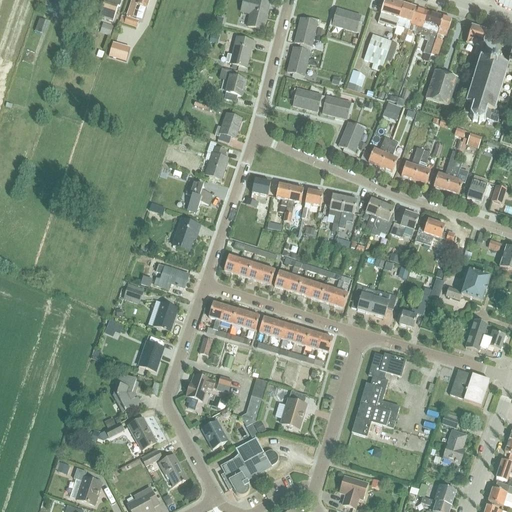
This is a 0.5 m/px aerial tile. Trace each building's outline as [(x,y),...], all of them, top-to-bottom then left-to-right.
[(104,0),(99,19),(113,23),(118,7),(120,8),(122,0),(104,0)] [(137,0),(137,2),(132,1),(126,16),(132,18),(136,7),(147,10),(150,0),(137,0)] [(263,31),(270,4),(254,0),(252,0),(244,0),(242,13),(251,15),(248,27),(263,31)] [(385,0),(385,1),(379,18),(378,23),(395,29),(396,27),(398,21),(396,21),(397,19),(399,19),(403,6),(385,0)] [(406,36),(415,9),(403,6),(399,19),(397,19),(396,21),(398,21),(396,27),(404,30),(402,34),(399,41),(404,42),(406,36)] [(427,13),(415,9),(406,36),(410,37),(413,26),(416,27),(413,34),(419,36),(420,35),(427,13)] [(344,31),(349,14),(337,11),(335,16),(333,15),(329,26),(344,31)] [(419,36),(419,37),(425,39),(424,42),(427,43),(423,54),(425,54),(423,62),(427,63),(430,56),(442,18),(427,13),(420,35),(419,36)] [(349,14),(344,31),(358,35),(362,24),(359,23),(361,18),(349,14)] [(136,30),(138,24),(122,18),(120,24),(136,30)] [(216,18),(214,27),(221,28),(223,20),(216,18)] [(297,32),(314,36),(317,21),(306,18),(305,21),(300,19),(297,32)] [(451,21),(442,18),(430,56),(437,58),(442,42),(438,41),(440,36),(445,38),(451,21)] [(103,25),(100,34),(110,38),(113,28),(103,25)] [(471,27),(466,45),(481,49),(487,32),(471,27)] [(318,31),(316,38),(323,39),(324,33),(318,31)] [(314,36),(297,32),(294,44),(300,46),(300,48),(310,51),(314,36)] [(211,37),(209,45),(217,47),(219,39),(211,37)] [(385,61),(391,43),(372,37),(367,50),(363,61),(372,64),(371,70),(380,73),(385,61)] [(227,55),(225,64),(230,65),(247,69),(252,50),(254,51),(256,44),(237,39),(232,57),(227,55)] [(390,62),(396,45),(391,43),(385,61),(390,62)] [(112,44),(108,58),(126,63),(130,50),(112,44)] [(310,51),(300,48),(299,51),(293,49),(290,62),(307,66),(310,51)] [(508,67),(507,67),(500,65),(500,64),(499,64),(489,61),(490,60),(488,60),(487,61),(481,59),(481,58),(480,58),(479,60),(480,60),(478,64),(477,64),(476,65),(478,66),(475,74),(474,73),(474,75),(475,75),(473,83),(471,83),(471,84),(472,84),(470,92),(468,92),(468,93),(469,94),(467,101),(465,101),(465,103),(466,103),(463,114),(470,116),(469,117),(470,118),(471,117),(473,122),(472,122),(473,123),(474,122),(478,124),(478,125),(479,125),(479,124),(483,122),(484,123),(485,122),(484,121),(497,125),(500,115),(494,113),(495,112),(496,112),(496,111),(495,111),(498,103),(499,103),(499,102),(498,101),(500,93),(501,94),(502,92),(501,92),(503,84),(504,84),(505,83),(503,82),(506,74),(507,75),(508,73),(506,73),(506,72),(508,67)] [(307,66),(290,62),(287,74),(293,75),(292,78),(303,81),(307,66)] [(229,82),(224,101),(236,104),(238,97),(243,98),(247,82),(236,79),(237,74),(222,70),(220,80),(229,82)] [(448,108),(457,80),(435,72),(425,100),(448,108)] [(352,73),(346,90),(359,95),(365,78),(359,75),(352,73)] [(305,110),(309,94),(294,90),(291,101),(294,102),(293,107),(305,110)] [(309,94),(305,110),(317,114),(319,109),(321,109),(324,98),(309,94)] [(338,102),(324,98),(321,109),(323,110),(322,115),(334,118),(338,102)] [(354,106),(338,102),(334,118),(347,121),(348,116),(351,117),(354,106)] [(195,103),(194,107),(214,114),(216,109),(195,103)] [(388,105),(385,112),(398,118),(401,110),(388,105)] [(218,128),(215,137),(220,138),(219,141),(229,145),(231,138),(235,139),(241,120),(227,115),(222,129),(218,128)] [(348,125),(343,136),(359,143),(365,129),(354,124),(353,127),(348,125)] [(202,132),(200,139),(207,141),(209,135),(202,132)] [(178,135),(176,142),(182,144),(184,137),(178,135)] [(359,143),(343,136),(338,148),(343,150),(343,152),(353,157),(359,143)] [(470,136),(466,147),(478,150),(481,140),(470,136)] [(384,139),(378,153),(374,151),(368,164),(380,169),(385,156),(391,142),(384,139)] [(487,141),(485,147),(497,152),(500,145),(487,141)] [(385,156),(380,169),(392,174),(397,161),(392,158),(397,145),(391,142),(385,156)] [(442,147),(436,145),(432,158),(438,160),(442,147)] [(208,155),(206,161),(211,162),(206,176),(221,181),(228,160),(224,159),(226,152),(215,149),(213,156),(208,155)] [(416,149),(410,167),(406,165),(401,179),(413,183),(418,169),(424,152),(416,149)] [(424,152),(418,169),(413,183),(426,187),(430,174),(423,171),(429,154),(424,152)] [(446,194),(456,163),(458,156),(452,154),(445,179),(438,176),(433,190),(446,194)] [(456,163),(446,194),(458,198),(462,185),(464,186),(468,174),(460,172),(462,165),(456,163)] [(177,175),(175,181),(183,184),(185,177),(177,175)] [(474,178),(467,200),(481,205),(486,188),(485,188),(487,182),(474,178)] [(254,180),(251,195),(268,198),(270,184),(254,180)] [(208,206),(212,196),(202,192),(204,187),(191,182),(187,195),(192,197),(187,210),(196,213),(200,203),(208,206)] [(488,185),(484,197),(490,199),(494,187),(488,185)] [(288,202),(291,188),(279,186),(276,199),(282,201),(280,213),(285,215),(288,202)] [(290,224),(295,203),(301,205),(303,191),(291,188),(288,202),(285,215),(284,223),(290,224)] [(491,203),(501,206),(506,191),(496,188),(491,203)] [(320,208),(322,196),(308,192),(305,205),(320,208)] [(332,198),(328,217),(334,218),(333,225),(331,233),(337,234),(338,230),(338,228),(339,227),(339,226),(341,214),(345,200),(332,198)] [(248,200),(246,206),(256,210),(258,204),(258,203),(257,203),(248,200)] [(338,228),(338,230),(344,231),(345,224),(352,225),(356,203),(345,200),(341,214),(339,226),(339,227),(338,228)] [(382,206),(371,201),(365,214),(371,217),(365,231),(371,233),(382,206)] [(163,216),(165,209),(151,205),(149,212),(163,216)] [(387,236),(394,219),(391,218),(394,211),(382,206),(371,233),(370,235),(375,236),(379,235),(380,233),(387,236)] [(394,225),(389,236),(401,240),(402,239),(403,236),(410,239),(413,232),(418,219),(404,215),(400,228),(394,225)] [(199,234),(201,227),(182,221),(173,246),(189,252),(196,233),(199,234)] [(443,235),(445,229),(427,223),(424,232),(418,230),(415,242),(430,247),(433,238),(441,241),(441,240),(446,242),(445,246),(451,248),(455,237),(448,234),(448,236),(443,235)] [(306,230),(304,237),(317,239),(318,233),(306,230)] [(479,235),(476,247),(481,248),(485,237),(479,235)] [(300,245),(301,240),(289,237),(287,242),(300,245)] [(343,242),(341,248),(348,250),(350,244),(343,242)] [(497,253),(499,247),(489,244),(487,250),(497,253)] [(142,246),(140,252),(146,254),(149,248),(142,246)] [(511,250),(506,248),(499,270),(511,273),(511,250)] [(391,255),(389,263),(397,266),(405,268),(407,262),(409,257),(404,255),(403,260),(400,259),(400,258),(391,255)] [(236,276),(240,262),(229,258),(224,272),(236,276)] [(376,261),(373,269),(381,271),(384,264),(376,261)] [(240,262),(236,276),(247,280),(252,265),(240,262)] [(291,278),(286,292),(297,296),(302,281),(296,279),(299,270),(303,271),(304,266),(295,263),(293,268),(290,277),(291,278)] [(252,265),(247,280),(258,283),(263,269),(252,265)] [(156,274),(162,276),(160,282),(157,280),(155,286),(169,291),(171,285),(184,290),(189,276),(159,266),(156,274)] [(274,273),(263,269),(258,283),(270,287),(274,273)] [(401,270),(399,275),(408,278),(409,272),(401,270)] [(437,273),(435,279),(442,281),(444,275),(437,273)] [(481,305),(489,280),(468,273),(461,294),(448,289),(445,298),(459,303),(461,298),(481,305)] [(291,278),(290,277),(279,274),(274,288),(286,292),(291,278)] [(324,289),(320,303),(331,307),(340,278),(331,275),(329,279),(334,281),(331,291),(324,289)] [(143,278),(140,285),(148,288),(151,280),(143,278)] [(350,281),(340,278),(331,307),(343,311),(347,296),(340,294),(343,284),(348,286),(350,281)] [(435,280),(434,286),(442,289),(444,283),(435,280)] [(302,281),(297,296),(308,299),(313,285),(302,281)] [(313,285),(308,299),(320,303),(324,289),(313,285)] [(350,310),(370,316),(374,300),(376,294),(363,290),(363,289),(357,287),(350,310)] [(127,289),(125,296),(140,301),(143,294),(127,289)] [(424,291),(419,306),(417,312),(412,310),(410,316),(402,314),(398,326),(412,331),(416,316),(423,318),(431,293),(424,291)] [(374,300),(370,316),(383,320),(386,310),(392,311),(396,299),(390,297),(376,293),(376,294),(374,300)] [(169,333),(178,310),(162,304),(154,327),(169,333)] [(220,322),(225,308),(213,305),(209,319),(216,321),(213,330),(208,329),(206,333),(216,336),(218,332),(220,322)] [(237,312),(225,308),(220,322),(232,326),(237,312)] [(237,312),(232,326),(243,329),(248,315),(237,312)] [(248,315),(243,329),(255,333),(260,319),(248,315)] [(271,338),(275,323),(263,320),(259,334),(271,338)] [(500,352),(505,338),(492,334),(490,339),(483,337),(487,327),(474,322),(465,350),(478,354),(479,349),(487,351),(488,348),(500,352)] [(286,327),(275,323),(271,338),(282,341),(286,327)] [(286,327),(282,341),(293,344),(298,330),(286,327)] [(298,330),(293,344),(305,348),(309,333),(298,330)] [(309,333),(305,348),(317,351),(321,337),(309,333)] [(321,337),(317,351),(328,355),(333,341),(321,337)] [(208,358),(212,342),(204,340),(200,355),(208,358)] [(161,356),(164,349),(146,343),(143,352),(144,352),(139,367),(154,373),(160,356),(161,356)] [(95,353),(92,360),(98,362),(101,355),(95,353)] [(371,424),(386,429),(392,431),(399,408),(381,403),(387,383),(383,381),(385,375),(400,379),(405,362),(383,356),(383,358),(374,355),(367,377),(372,379),(369,386),(365,385),(351,435),(366,439),(371,424)] [(223,368),(229,370),(233,358),(227,356),(223,368)] [(211,358),(209,366),(216,368),(218,360),(211,358)] [(481,408),(490,382),(472,376),(472,377),(457,372),(449,397),(481,408)] [(124,377),(117,397),(126,412),(134,408),(135,410),(141,406),(135,395),(139,384),(136,383),(136,381),(124,377)] [(189,385),(185,399),(187,399),(185,404),(188,405),(187,409),(194,411),(197,402),(202,403),(206,389),(213,391),(215,383),(193,377),(191,385),(189,385)] [(220,379),(218,385),(229,389),(231,382),(220,379)] [(254,386),(266,389),(267,384),(256,380),(254,386)] [(266,389),(254,386),(253,392),(264,395),(266,389)] [(253,392),(251,398),(262,401),(264,395),(253,392)] [(251,398),(249,403),(261,407),(262,401),(251,398)] [(279,405),(275,419),(282,421),(281,426),(286,428),(287,431),(290,432),(293,430),(298,431),(306,406),(288,401),(287,407),(279,405)] [(249,403),(247,409),(259,413),(261,407),(249,403)] [(259,413),(247,409),(246,415),(257,418),(259,413)] [(222,414),(221,417),(222,420),(225,420),(229,419),(229,416),(228,413),(225,412),(222,414)] [(257,418),(246,415),(241,418),(247,428),(256,423),(257,418)] [(141,451),(156,443),(143,419),(128,427),(141,451)] [(455,430),(457,423),(444,419),(441,425),(455,430)] [(111,420),(103,424),(107,430),(114,426),(111,420)] [(260,422),(254,426),(259,435),(265,432),(260,422)] [(227,443),(216,423),(201,431),(212,451),(227,443)] [(109,439),(124,431),(120,424),(106,432),(109,439)] [(460,454),(466,438),(451,433),(442,460),(459,466),(463,455),(460,454)] [(93,434),(90,442),(96,444),(99,436),(93,434)] [(271,468),(274,466),(275,466),(276,465),(277,464),(277,463),(278,462),(278,461),(278,460),(278,459),(278,458),(277,457),(277,456),(276,455),(276,454),(275,454),(274,453),(273,453),(272,453),(271,453),(270,453),(268,453),(267,453),(264,455),(263,454),(263,453),(262,454),(263,454),(261,455),(257,449),(260,447),(256,440),(236,450),(238,456),(233,460),(220,467),(224,475),(220,477),(229,492),(232,490),(234,494),(236,497),(239,498),(243,498),(246,496),(248,494),(248,490),(247,487),(248,486),(246,483),(272,469),(271,468)] [(146,467),(161,459),(158,452),(142,460),(146,467)] [(173,457),(159,464),(165,476),(169,482),(172,480),(176,487),(186,481),(173,457)] [(511,475),(511,466),(502,463),(496,480),(506,483),(509,474),(511,475)] [(59,464),(57,472),(67,475),(69,467),(59,464)] [(94,507),(102,485),(85,479),(87,473),(77,470),(74,480),(76,481),(70,498),(77,500),(76,501),(94,507)] [(346,496),(342,506),(355,510),(358,500),(362,501),(367,485),(344,479),(340,494),(346,496)] [(381,483),(373,481),(371,487),(379,490),(381,483)] [(511,504),(511,488),(510,487),(509,489),(496,484),(494,491),(492,490),(488,503),(502,508),(504,502),(511,504)] [(411,489),(409,494),(417,497),(422,499),(424,499),(428,488),(421,486),(419,492),(412,489),(411,489)] [(434,503),(450,508),(455,493),(455,492),(439,487),(434,503)] [(158,504),(150,489),(134,497),(136,501),(127,506),(130,511),(154,511),(155,511),(152,508),(158,504)] [(168,497),(163,500),(167,508),(172,505),(168,497)] [(424,499),(422,499),(420,505),(434,509),(432,511),(448,511),(450,508),(434,503),(424,499)]
